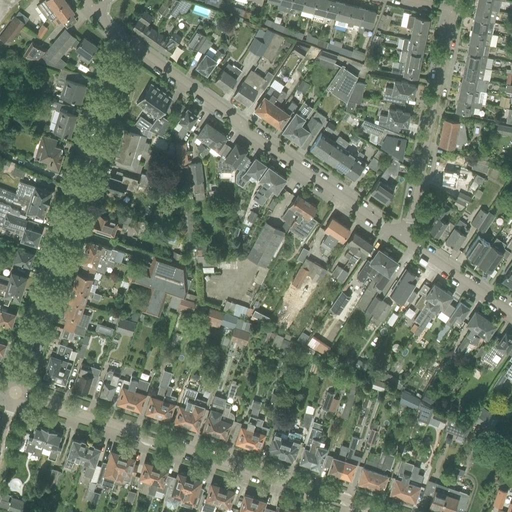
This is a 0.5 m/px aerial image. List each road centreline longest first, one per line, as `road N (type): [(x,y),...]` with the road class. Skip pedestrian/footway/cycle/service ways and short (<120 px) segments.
road 1 (tertiary): [(375,511),(15,393)]
road 2 (residential): [(15,393),(123,41)]
road 3 (residential): [(405,240),(123,41)]
road 4 (residential): [(405,240),(452,11)]
road 5 (residential): [(511,312),(405,240)]
